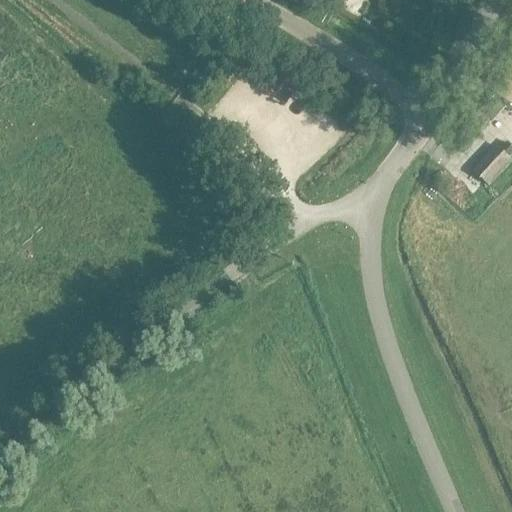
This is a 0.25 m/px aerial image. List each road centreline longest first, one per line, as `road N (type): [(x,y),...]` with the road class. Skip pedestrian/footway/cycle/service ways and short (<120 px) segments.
road 1 (unclassified): [(459,511),(376,306),(368,248),(373,207)]
road 2 (unclassified): [(413,118),(402,94),(250,0)]
road 3 (unclassified): [(496,0),(462,72),(413,118)]
